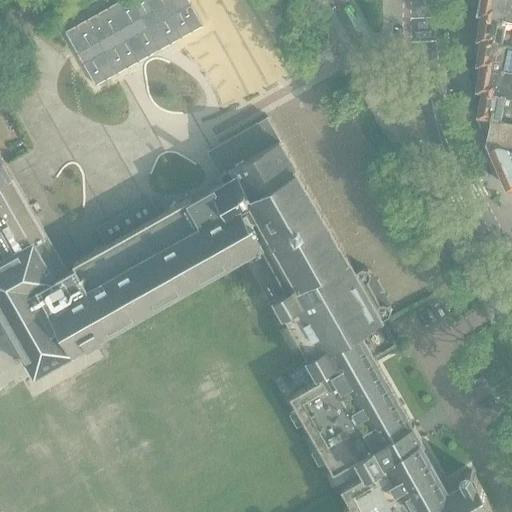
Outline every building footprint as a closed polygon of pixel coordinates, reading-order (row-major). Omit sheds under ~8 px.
[(188,0),(122,0),(65,32),(95,85),(203,26),(188,0)] [(511,0),(475,0),(476,1),(478,4),(479,5),(477,13),(511,19),(511,0)] [(511,19),(477,13),(475,26),(478,30),(479,30),(477,39),(511,45),(511,19)] [(511,45),(477,39),(475,51),(477,55),(478,55),(477,64),(511,70),(511,45)] [(511,95),(511,70),(477,64),(474,77),(477,81),(478,81),(476,90),(511,95)] [(511,95),(476,90),(474,102),(477,106),(479,107),(478,115),(511,120),(511,95)] [(511,120),(478,115),(478,117),(484,133),(489,134),(488,142),(490,148),(501,143),(511,145),(511,120)] [(0,312),(36,375),(78,351),(77,349),(88,342),(89,344),(104,336),(103,334),(244,254),(280,317),(285,314),(310,358),(304,361),(314,377),(320,373),(390,333),(383,320),(392,315),(392,310),(384,295),(369,269),(363,267),(356,271),(268,116),(220,144),(208,150),(225,181),(194,199),(192,197),(160,215),(150,197),(96,228),(106,245),(74,263),(76,267),(67,272),(0,153),(0,312)] [(511,188),(511,145),(501,143),(490,148),(507,187),(511,188)] [(423,440),(415,426),(414,425),(413,424),(376,359),(398,346),(390,333),(320,373),(322,377),(292,394),(335,470),(359,456),(368,471),(343,484),(358,511),(407,511),(449,488),(423,442),(423,441),(423,440)] [(488,511),(494,509),(474,474),(474,475),(472,470),(467,469),(463,471),(462,476),(464,480),(449,488),(407,511),(488,511)]
